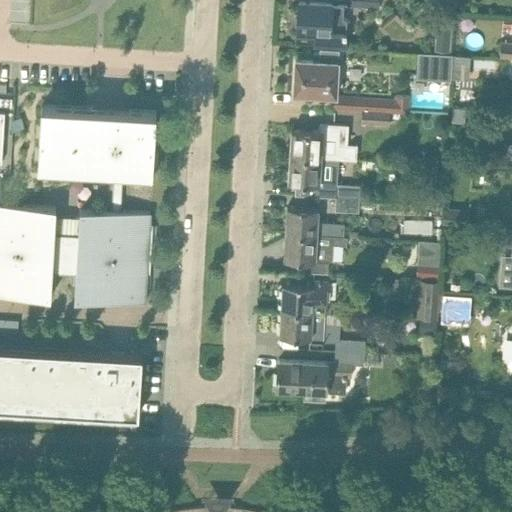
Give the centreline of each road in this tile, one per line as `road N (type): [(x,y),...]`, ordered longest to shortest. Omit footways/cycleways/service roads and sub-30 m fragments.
road 1 (residential): [(232,391),(253,0)]
road 2 (unclassified): [(190,315),(204,63)]
road 3 (residential): [(0,50),(204,63)]
road 4 (residential): [(190,315),(0,305)]
